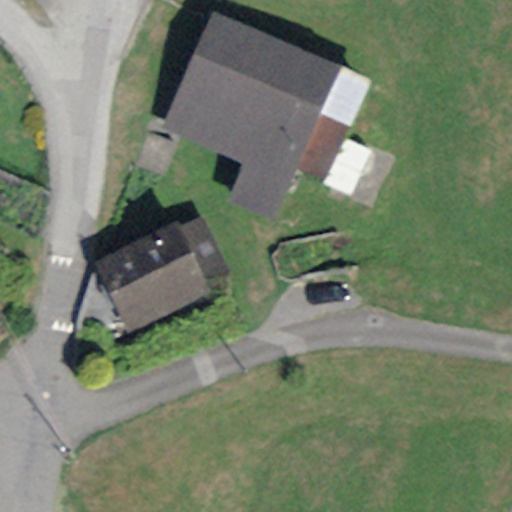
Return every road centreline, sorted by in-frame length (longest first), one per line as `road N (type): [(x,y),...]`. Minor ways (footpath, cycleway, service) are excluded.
road 1 (unclassified): [(31,441),(270,343),(385,329),(511,348)]
road 2 (unclassified): [(0,9),(59,73),(77,115),(74,219),(31,441)]
